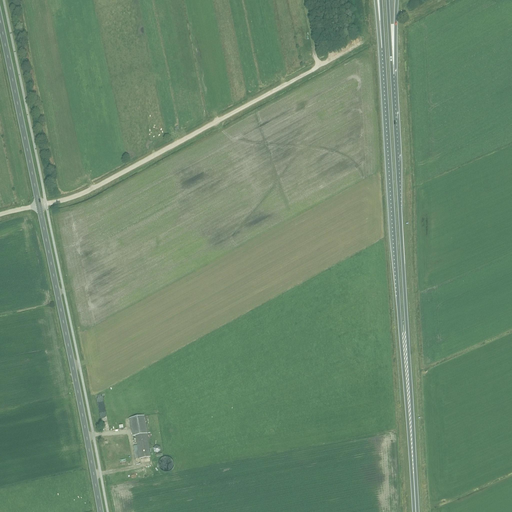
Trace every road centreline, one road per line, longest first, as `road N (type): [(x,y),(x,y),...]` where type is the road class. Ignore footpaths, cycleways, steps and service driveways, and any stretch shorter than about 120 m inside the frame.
road 1 (track): [(45,204),(84,193),(364,39)]
road 2 (trunk): [(383,47),(409,405)]
road 3 (trunk): [(409,405),(391,74)]
road 4 (tertiary): [(100,511),(38,205)]
road 5 (tertiary): [(38,205),(0,20)]
